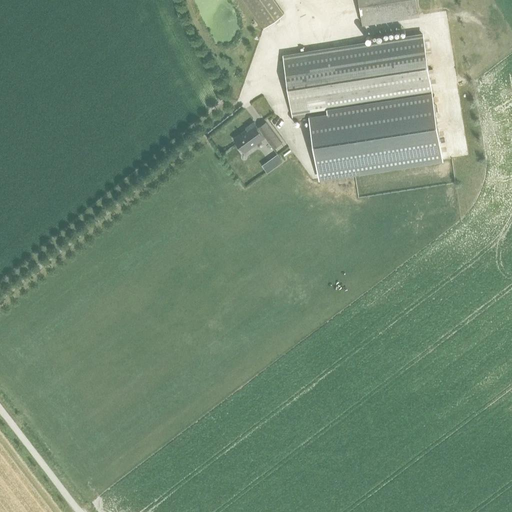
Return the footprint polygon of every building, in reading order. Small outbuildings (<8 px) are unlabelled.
[(243,0),(263,28),(284,13),(274,0),(243,0)] [(405,0),(347,0),(351,22),(408,13),(405,0)] [(380,27),(368,29),(369,35),(381,33),(380,27)] [(428,69),(423,35),(283,56),(293,119),(328,113),(327,108),(432,92),(429,72),(428,69)] [(328,113),(309,116),(312,135),(319,179),(443,160),(432,92),(327,108),(328,113)] [(281,142),(265,121),(258,127),(254,122),(246,128),(247,129),(242,133),(234,139),(240,147),(242,146),(245,150),(264,136),(273,148),(281,142)] [(277,154),(270,159),(275,166),(282,162),(277,154)]
